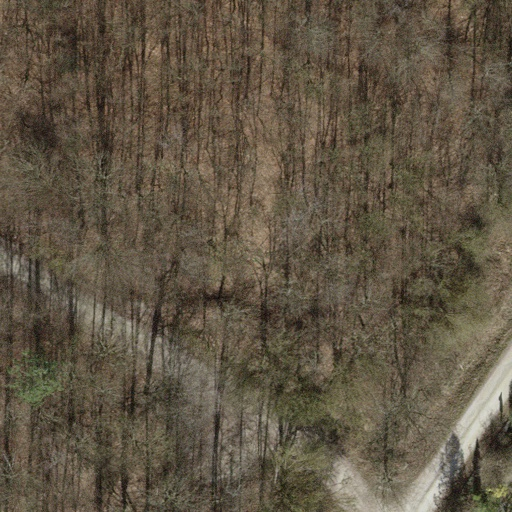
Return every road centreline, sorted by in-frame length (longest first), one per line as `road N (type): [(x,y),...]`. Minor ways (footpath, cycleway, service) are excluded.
road 1 (track): [(0,244),(385,511)]
road 2 (track): [(511,358),(415,511)]
